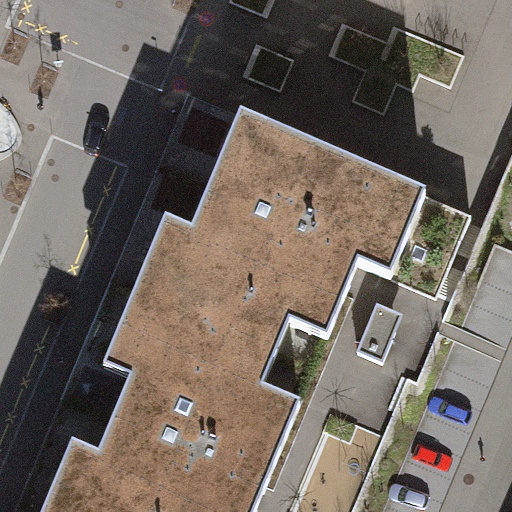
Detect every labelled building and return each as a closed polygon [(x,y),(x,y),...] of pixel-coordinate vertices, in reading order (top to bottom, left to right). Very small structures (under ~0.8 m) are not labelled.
[(230,151),(242,123),(189,100),(15,511),(40,511),(130,300),(177,186),(204,197),(224,149),(230,151)] [(427,201),(242,123),(230,151),(224,149),(204,197),(177,186),(130,300),(278,362),(291,330),(328,345),(359,270),(392,284),(427,201)] [(130,300),(40,511),(258,511),(302,410),(264,394),(278,362),(130,300)] [(389,352),(403,321),(379,310),(365,342),(389,352)] [(310,420),(276,505),(293,511),(297,511),(331,428),(310,420)]
